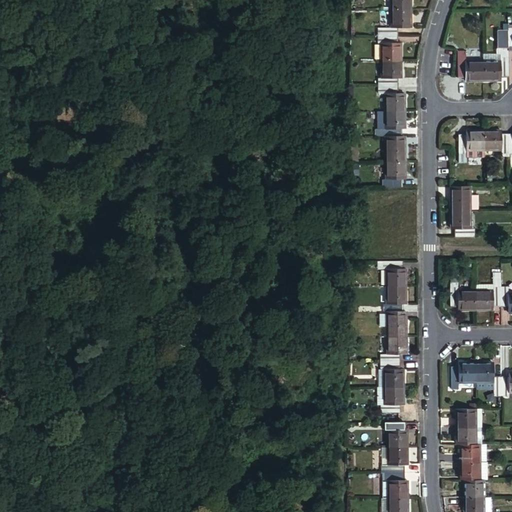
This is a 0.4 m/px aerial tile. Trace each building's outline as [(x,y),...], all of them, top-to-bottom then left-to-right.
[(392,0),(392,15),(410,15),(410,0),(392,0)] [(411,31),(410,15),(392,15),(392,32),(377,32),(377,40),(397,40),(397,31),(411,31)] [(397,40),(377,40),(377,49),(383,49),(397,49),(397,40)] [(397,49),(383,49),(383,66),(400,66),(400,49),(397,49)] [(465,58),(457,58),(457,78),(466,78),(465,65),(465,58)] [(498,58),(499,64),(499,79),(507,79),(506,58),(498,58)] [(482,65),(482,83),(499,82),(499,79),(499,64),(482,65)] [(466,83),(482,83),(482,65),(465,65),(466,78),(466,83)] [(400,82),(400,66),(383,66),(383,82),(397,82),(400,82)] [(397,82),(383,82),(377,82),(377,91),(397,91),(397,82)] [(397,91),(377,91),(377,99),(386,99),(398,99),(397,91)] [(398,99),(386,99),(387,116),(404,116),(403,99),(398,99)] [(404,132),(404,116),(387,116),(387,132),(400,132),(404,132)] [(400,132),(387,132),(378,132),(378,141),(386,141),(400,141),(400,132)] [(467,154),(483,154),(483,135),(467,136),(467,139),(467,154)] [(483,135),(483,154),(500,154),(500,138),(500,135),(483,135)] [(509,157),(508,138),(500,138),(500,154),(500,157),(509,157)] [(457,139),(458,158),(467,158),(467,154),(467,139),(457,139)] [(404,165),(404,141),(400,141),(386,141),(386,165),(404,165)] [(404,182),(404,165),(386,165),(386,182),(401,182),(404,182)] [(401,182),(386,182),(382,182),(382,191),(401,190),(401,182)] [(468,215),(467,190),(450,190),(450,215),(468,215)] [(468,231),(468,215),(450,215),(450,231),(452,231),(468,231)] [(452,237),(452,240),(473,240),(473,237),(473,230),(468,231),(452,231),(452,237)] [(402,275),(402,265),(377,265),(377,275),(387,275),(402,275)] [(387,275),(387,290),(406,290),(406,275),(402,275),(387,275)] [(492,295),(492,310),(502,310),(502,290),(501,280),(492,280),(492,295)] [(451,309),(459,309),(459,295),(459,289),(451,289),(451,309)] [(406,290),(387,290),(388,307),(402,307),(406,307),(406,290)] [(502,290),(502,310),(510,310),(510,297),(510,290),(502,290)] [(476,313),(476,295),(459,295),(459,309),(460,313),(476,313)] [(492,295),(476,295),(476,313),(492,313),(492,310),(492,295)] [(402,307),(388,307),(382,307),(382,315),(388,315),(402,315),(402,307)] [(406,341),(406,315),(402,315),(388,315),(388,341),(406,341)] [(406,341),(388,341),(388,356),(402,356),(407,356),(406,341)] [(402,356),(388,356),(382,356),(382,365),(402,365),(402,356)] [(477,382),(477,364),(461,364),(461,367),(462,382),(477,382)] [(493,382),(493,375),(493,364),(477,364),(477,382),(493,382)] [(402,365),(382,365),(382,375),(387,375),(402,375),(402,365)] [(402,375),(387,375),(387,391),(405,390),(405,375),(402,375)] [(493,395),(503,395),(503,375),(493,375),(493,382),(493,395)] [(511,394),(511,375),(503,375),(503,395),(511,394)] [(405,407),(405,390),(387,391),(387,408),(403,407),(405,407)] [(403,407),(387,408),(384,408),(384,415),(403,415),(403,407)] [(459,412),(459,430),(476,429),(476,412),(459,412)] [(404,425),(384,425),(384,434),(389,434),(404,434),(404,425)] [(459,430),(460,448),(463,448),(476,448),(476,429),(459,430)] [(389,434),(389,451),(408,450),(408,434),(404,434),(389,434)] [(481,465),(481,448),(476,448),(463,448),(463,465),(481,465)] [(408,450),(389,451),(389,467),(404,467),(408,467),(408,450)] [(481,482),(481,465),(463,465),(463,483),(467,483),(481,482)] [(404,476),(404,467),(389,467),(385,467),(385,476),(404,476)] [(404,476),(385,476),(385,484),(391,484),(405,484),(404,476)] [(481,482),(467,483),(467,500),(485,500),(485,482),(481,482)] [(405,484),(391,484),(391,501),(409,501),(409,484),(405,484)] [(467,500),(467,511),(485,511),(485,500),(467,500)] [(408,511),(409,501),(391,501),(391,511),(408,511)]
